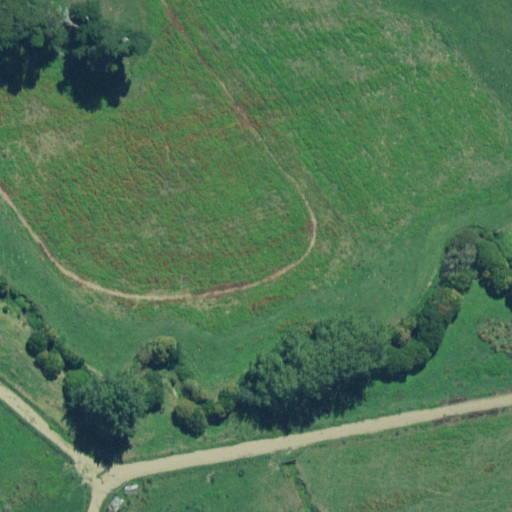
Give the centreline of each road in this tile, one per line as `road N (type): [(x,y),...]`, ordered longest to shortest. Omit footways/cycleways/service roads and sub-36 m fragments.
road 1 (track): [(511,396),(107,478)]
road 2 (track): [(107,478),(0,387)]
